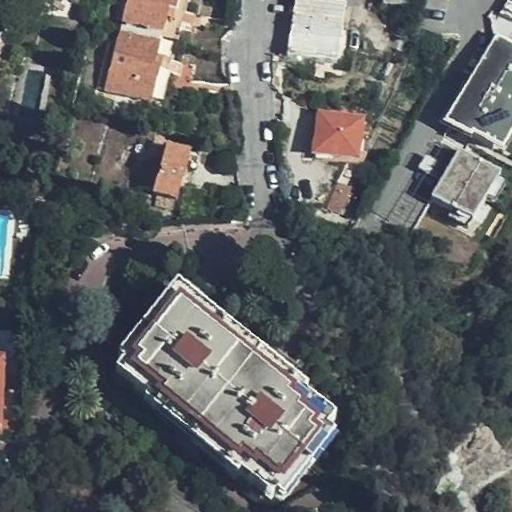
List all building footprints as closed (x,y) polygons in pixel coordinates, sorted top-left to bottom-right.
[(130,0),(129,5),(123,26),(144,32),(178,41),(187,8),(188,0),(130,0)] [(335,64),(344,6),(310,0),(294,0),(286,56),(335,64)] [(203,47),(220,53),(220,28),(191,21),(191,44),(203,47)] [(144,32),(123,26),(109,78),(106,90),(141,99),(152,102),(151,107),(160,109),(168,79),(178,41),(144,32)] [(511,112),(511,30),(503,26),(487,53),(458,104),(502,129),(511,112)] [(220,76),(220,53),(203,47),(191,44),(191,69),(220,76)] [(360,122),(317,116),(312,153),(345,158),(354,159),(360,122)] [(176,199),(189,153),(165,146),(160,164),(141,160),(136,182),(155,187),(153,193),(176,199)] [(341,389),(320,374),(322,371),(293,352),(237,315),(195,287),(192,291),(175,280),(168,288),(125,354),(142,366),(140,370),(151,377),(191,403),(236,433),(269,454),(271,452),(289,465),(315,426),(341,389)] [(0,432),(0,433),(16,433),(16,431),(16,419),(7,419),(0,418),(0,432)]
